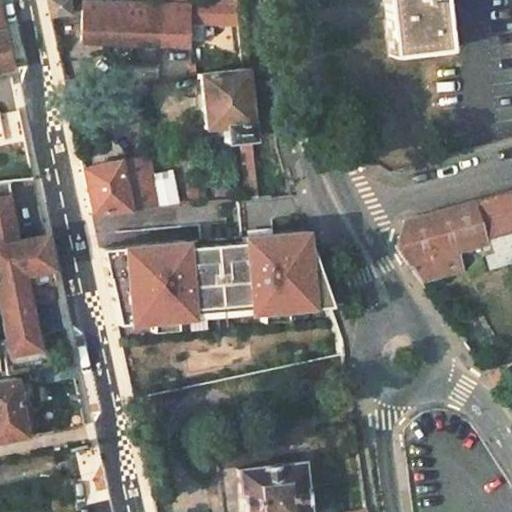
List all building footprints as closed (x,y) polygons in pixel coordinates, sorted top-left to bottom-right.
[(64,0),(42,0),(47,22),(67,19),(64,0)] [(232,0),(201,0),(202,8),(234,9),(232,0)] [(389,0),(391,12),(396,59),(454,53),(447,0),(389,0)] [(76,44),(181,50),(183,6),(78,1),(76,44)] [(241,71),(192,76),(197,129),(218,128),(219,144),(237,144),(240,183),(222,184),(223,203),(255,200),(241,71)] [(141,160),(114,164),(122,213),(151,210),(141,160)] [(114,164),(77,170),(86,216),(122,213),(114,164)] [(0,244),(13,243),(5,203),(8,203),(6,187),(0,187),(0,244)] [(481,243),(489,270),(511,262),(511,194),(510,188),(469,201),(481,243)] [(414,284),(463,269),(458,250),(481,243),(469,201),(403,222),(393,257),(401,267),(414,284)] [(313,316),(305,234),(235,241),(235,248),(241,312),(242,322),(313,316)] [(13,243),(0,244),(0,311),(25,307),(22,293),(53,288),(42,239),(13,243)] [(241,312),(235,248),(183,251),(188,315),(241,312)] [(188,315),(183,251),(113,254),(117,320),(118,333),(188,329),(188,315)] [(113,254),(97,256),(107,320),(117,320),(113,254)] [(30,336),(25,307),(0,311),(0,367),(2,376),(4,375),(9,374),(38,369),(44,368),(37,335),(30,336)] [(498,363),(478,369),(486,379),(501,376),(498,363)] [(44,368),(38,369),(41,384),(72,377),(69,364),(44,368)] [(4,378),(0,379),(0,444),(22,440),(9,374),(4,375),(4,378)] [(304,511),(303,457),(211,462),(213,511),(304,511)]
